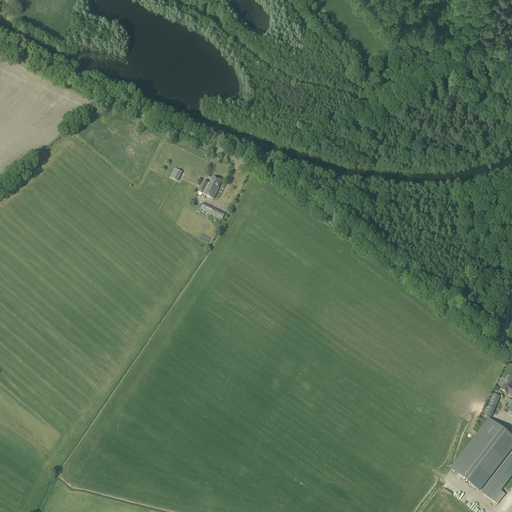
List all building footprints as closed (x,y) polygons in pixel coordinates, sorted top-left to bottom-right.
[(175,169),(171,178),(179,181),(183,172),(175,169)] [(218,189),(221,182),(212,178),(209,184),(203,182),(198,192),(213,200),(219,189),(218,189)] [(211,215),(214,209),(203,204),(200,210),(211,215)] [(511,377),(510,376),(510,377),(509,376),(508,376),(504,380),(505,381),(506,382),(500,389),(511,398),(511,402),(507,407),(509,408),(507,411),(511,414),(511,377)] [(491,418),(500,397),(492,394),(487,406),(483,414),(491,418)] [(479,492),(511,448),(511,437),(488,419),(449,469),(465,481),(479,492)] [(511,453),(482,493),(493,502),(511,477),(511,453)]
